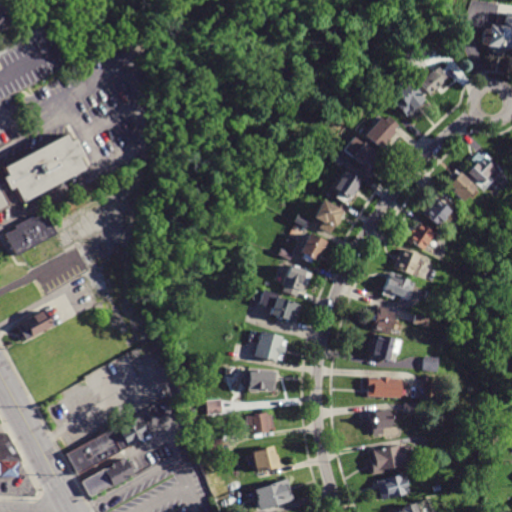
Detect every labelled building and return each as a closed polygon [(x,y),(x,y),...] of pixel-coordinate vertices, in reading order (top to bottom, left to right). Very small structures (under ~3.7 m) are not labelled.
[(503,27),(505,12),(511,12),(511,50),(480,45),(482,31),(489,32),(490,25),(503,27)] [(429,95),(419,83),(433,71),(438,77),(439,76),(440,77),(444,74),(447,77),(442,81),(444,83),(438,87),(440,89),(437,91),(436,90),(429,95)] [(425,99),(406,117),(396,105),(403,99),(399,94),(411,83),(425,99)] [(384,108),(383,109),(373,100),(379,93),(389,102),(384,108)] [(381,150),(365,136),(381,118),(385,122),(389,117),(399,126),(395,131),(397,132),(381,150)] [(0,206),(85,164),(67,129),(0,163),(0,206)] [(370,177),(360,169),(362,165),(344,151),(354,138),(364,146),(362,149),(378,161),(375,166),(377,167),(370,177)] [(339,167),(330,160),(335,153),(344,160),(339,167)] [(469,173),(476,165),(471,160),(477,153),(494,170),(480,184),(469,173)] [(345,203),(337,198),(340,193),(334,189),(340,179),(338,178),(343,171),(361,184),(350,201),(347,199),(345,203)] [(464,203),(447,187),(448,186),(445,183),(456,172),(459,175),(460,174),(477,189),(464,203)] [(322,195),(322,196),(311,189),(315,182),(326,190),(322,195)] [(439,227),(423,214),(435,199),(451,213),(439,227)] [(332,235),(320,229),(323,223),(315,219),(324,201),(344,212),(332,235)] [(0,233),(12,256),(54,233),(42,210),(0,233)] [(308,223),(305,229),(294,223),(298,215),(309,221),(308,223)] [(425,249),(424,251),(407,241),(409,237),(405,235),(410,227),(414,229),(417,224),(434,235),(425,249)] [(310,263),(301,258),(303,253),(299,251),(308,234),(324,242),(315,260),(313,259),(310,263)] [(291,255),(288,260),(277,255),(281,248),(292,254),(291,255)] [(400,249),(421,258),(419,263),(421,264),(418,270),(416,269),(414,276),(393,267),(400,249)] [(311,273),(307,284),(305,283),(302,291),(298,289),(296,296),(282,291),(284,285),(281,284),(288,265),(311,273)] [(406,281),(400,297),(393,294),(391,299),(380,295),(387,274),(406,281)] [(277,295),(277,297),(300,304),(294,323),(268,314),(270,308),(257,304),(262,290),(277,295)] [(392,313),(388,334),(370,330),(374,309),(392,313)] [(42,311),(50,326),(24,340),(16,325),(42,311)] [(414,315),(426,318),(424,327),(411,324),(414,315)] [(282,335),(281,339),(285,340),(281,359),(277,358),(276,361),(255,356),(257,344),(248,343),(251,330),(260,332),(261,330),(282,335)] [(400,341),(397,355),(390,353),(388,361),(368,356),(373,335),(400,341)] [(436,358),(434,372),(421,371),(422,357),(436,358)] [(274,371),(273,391),(256,390),(255,392),(249,392),(248,390),(245,389),(246,384),(243,384),(244,370),(246,371),(246,369),(274,371)] [(423,375),(428,381),(422,386),(417,380),(423,375)] [(398,378),(401,378),(400,397),(366,396),(367,377),(398,378)] [(220,400),(221,414),(206,415),(205,401),(220,400)] [(419,403),(419,412),(402,412),(402,404),(419,403)] [(389,410),(390,428),(381,428),(382,434),(372,435),(370,412),(389,410)] [(264,413),(264,415),(270,415),(271,429),(267,429),(267,431),(248,433),(246,415),(264,413)] [(65,451),(75,471),(146,436),(137,417),(65,451)] [(0,432),(0,457),(15,457),(5,432),(0,432)] [(220,440),(222,454),(208,456),(206,441),(220,439),(220,440)] [(403,444),(407,468),(371,474),(369,460),(372,459),(370,450),(403,444)] [(272,446),(274,455),(277,455),(280,468),(269,471),(268,468),(254,471),(249,452),(272,446)] [(78,479),(87,495),(129,471),(120,455),(78,479)] [(17,477),(0,477),(0,461),(17,461),(17,477)] [(403,475),(408,493),(381,500),(376,482),(403,475)] [(254,490),(287,479),(293,500),(260,510),(254,490)] [(427,499),(431,511),(392,511),(414,503),(414,504),(427,499)]
